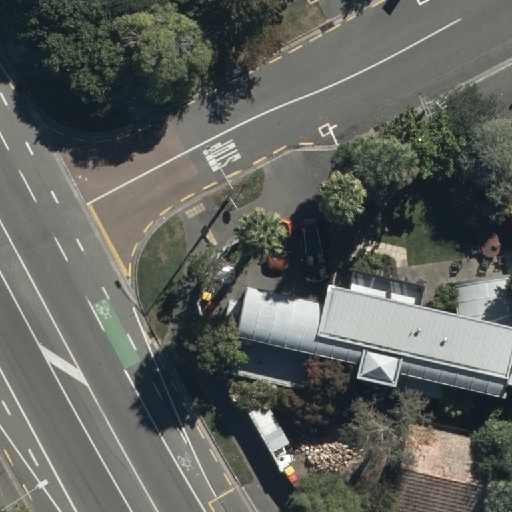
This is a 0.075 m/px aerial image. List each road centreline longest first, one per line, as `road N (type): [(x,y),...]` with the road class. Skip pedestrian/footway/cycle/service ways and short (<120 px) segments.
road 1 (residential): [(7,261),(164,164),(505,0)]
road 2 (secondary): [(147,511),(7,261)]
